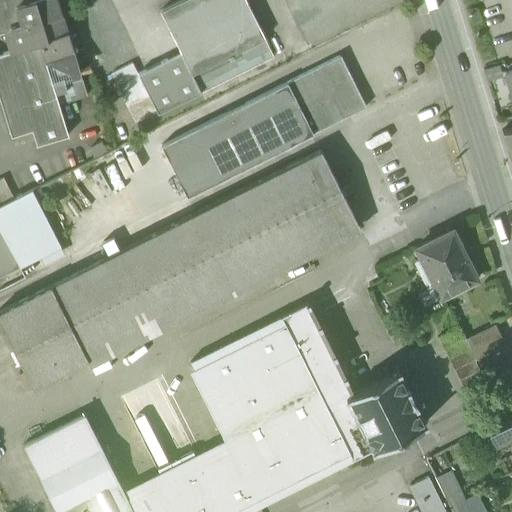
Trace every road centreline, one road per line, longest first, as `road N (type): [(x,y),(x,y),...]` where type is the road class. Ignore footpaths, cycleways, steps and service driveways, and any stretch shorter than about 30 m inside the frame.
road 1 (unknown): [(0,307),(101,237),(157,138),(297,61),(429,29)]
road 2 (tertiary): [(437,0),(511,237)]
